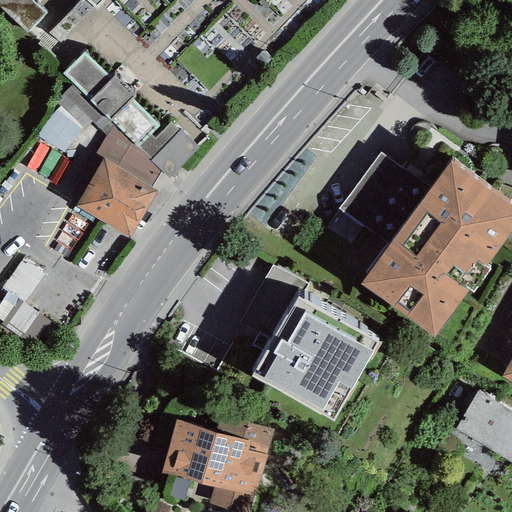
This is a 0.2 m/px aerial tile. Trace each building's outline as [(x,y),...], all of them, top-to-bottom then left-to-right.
[(7,0),(30,20),(47,1),(46,0),(7,0)] [(104,0),(85,0),(96,8),(104,0)] [(85,52),(62,74),(169,178),(198,148),(170,123),(155,139),(151,135),(159,126),(132,99),(135,97),(114,76),(110,80),(85,52)] [(112,127),(71,86),(55,102),(60,107),(82,129),(91,122),(106,136),(112,127)] [(64,153),(82,129),(60,107),(52,114),(36,135),(64,153)] [(160,173),(112,127),(106,136),(95,154),(102,160),(152,187),(160,173)] [(152,187),(102,160),(75,208),(129,238),(157,190),(152,187)] [(511,231),(511,206),(451,162),(360,284),(433,337),(511,231)] [(22,259),(2,288),(7,292),(24,303),(44,274),(22,259)] [(7,292),(0,302),(0,319),(3,322),(1,325),(36,348),(53,322),(24,303),(7,292)] [(377,340),(296,296),(252,377),(332,421),(377,340)] [(511,357),(500,378),(511,384),(511,357)] [(223,390),(220,402),(242,408),(245,396),(223,390)] [(454,430),(511,464),(511,412),(477,392),(454,430)] [(216,430),(176,420),(162,474),(166,475),(189,481),(213,487),(207,507),(224,511),(252,511),(274,430),(220,416),(216,430)] [(189,481),(166,475),(161,495),(184,501),(189,481)] [(166,511),(169,507),(150,500),(145,511),(166,511)]
